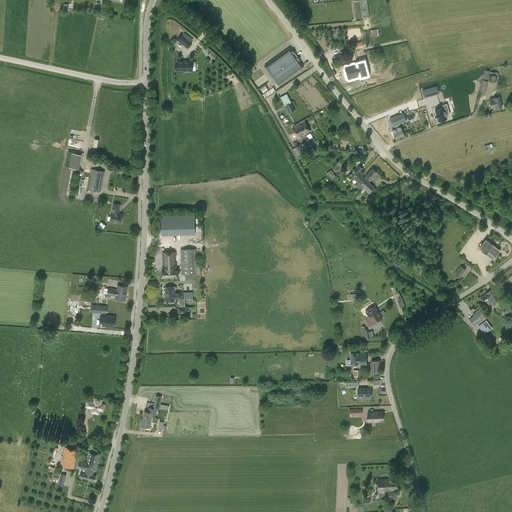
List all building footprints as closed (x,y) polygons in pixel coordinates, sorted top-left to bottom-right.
[(360,0),(363,20),(369,20),(366,0),(360,0)] [(188,48),(192,43),(182,35),(178,40),(188,48)] [(294,51),(293,52),(290,47),(264,66),(268,70),(278,84),(304,66),(299,60),(300,59),(298,56),(297,56),(294,51)] [(185,62),(176,62),(176,70),(185,70),(185,72),(188,72),(188,71),(192,71),(192,66),(195,66),(195,62),(192,62),(192,61),(185,61),(185,62)] [(345,67),(348,79),(361,76),(367,74),(364,61),(357,63),(358,63),(345,67)] [(485,69),(479,93),(485,94),(489,78),(489,79),(489,80),(490,81),(491,82),(492,82),(493,82),(495,82),(495,81),(496,80),(496,78),(498,78),(498,72),(490,72),(490,71),(485,69)] [(425,98),(439,93),(437,86),(422,90),(425,98)] [(494,98),(490,99),(491,108),(495,107),(495,108),(502,107),(500,96),(493,97),(494,98)] [(295,110),(291,103),(285,106),(284,104),(282,105),(287,115),(295,110)] [(443,105),(434,107),(438,121),(447,119),(445,113),(449,112),(447,107),(443,108),(443,105)] [(395,128),(392,129),(394,135),(394,136),(395,136),(396,138),(404,135),(400,126),(399,126),(398,124),(406,121),(403,113),(399,115),(399,114),(389,118),(393,126),(394,126),(395,128)] [(299,122),(305,134),(310,131),(304,119),(302,121),(299,122)] [(294,127),(293,128),(298,138),(299,137),(300,138),(302,137),(301,136),(305,134),(299,122),(295,124),(296,124),(294,125),(294,127)] [(305,154),(300,144),(292,149),(298,158),(305,154)] [(79,170),(82,155),(72,153),(69,168),(79,170)] [(359,172),(363,168),(359,164),(348,176),(352,179),(354,178),(358,182),(357,182),(369,193),(374,187),(368,181),(364,177),(359,172)] [(373,177),(377,172),(372,168),(366,175),(364,177),(368,181),(370,179),(371,180),(374,177),(373,177)] [(104,171),(91,169),(90,173),(92,174),(89,189),(100,191),(104,171)] [(121,223),(122,214),(118,213),(120,204),(113,203),(112,212),(110,221),(121,223)] [(195,234),(194,216),(161,217),(162,235),(195,234)] [(481,250),(493,258),(494,256),(495,257),(500,250),(485,239),(480,247),(482,249),(481,250)] [(196,273),(195,248),(180,249),(181,274),(196,273)] [(162,270),(162,276),(178,276),(178,269),(176,269),(176,252),(162,252),(163,270),(162,270)] [(461,266),(455,274),(459,277),(465,269),(461,266)] [(125,300),(127,286),(118,284),(117,289),(108,288),(107,294),(116,296),(115,298),(125,300)] [(95,298),(97,286),(91,285),(89,297),(95,298)] [(166,286),(166,293),(165,293),(166,301),(174,301),(174,299),(179,299),(179,306),(178,306),(178,313),(187,313),(187,306),(185,306),(185,298),(184,298),(183,292),(178,292),(179,294),(174,295),(174,290),(175,290),(176,289),(176,287),(175,286),(174,286),(166,286)] [(502,298),(495,287),(480,297),(484,303),(490,300),(493,304),(502,298)] [(69,313),(79,314),(80,294),(70,294),(69,313)] [(107,306),(91,304),(90,312),(106,313),(107,306)] [(372,307),(365,311),(369,317),(378,311),(375,305),(374,306),(373,305),(371,306),(372,307)] [(475,326),(487,317),(480,308),(473,314),(474,316),(469,319),(475,326)] [(369,326),(382,318),(378,311),(369,317),(365,320),(369,326)] [(102,319),(101,325),(112,327),(114,316),(100,315),(99,319),(102,319)] [(484,334),(492,328),(487,320),(478,325),(484,334)] [(365,339),(371,337),(368,328),(366,329),(364,323),(361,324),(365,339)] [(482,337),(487,345),(491,342),(486,334),(482,337)] [(351,364),(359,364),(366,364),(366,354),(358,353),(358,352),(351,352),(351,364)] [(371,360),(371,372),(380,372),(380,360),(371,360)] [(370,397),(370,388),(358,388),(358,397),(370,397)] [(159,409),(162,396),(156,395),(153,407),(159,409)] [(102,400),(95,398),(94,401),(93,402),(87,400),(86,406),(91,408),(92,409),(91,412),(98,413),(99,409),(103,410),(104,404),(101,404),(102,400)] [(140,426),(141,426),(140,429),(145,430),(146,427),(149,427),(152,416),(154,416),(156,409),(149,408),(149,412),(145,411),(145,414),(144,414),(142,422),(141,421),(140,426)] [(382,420),(382,412),(374,412),(374,411),(368,412),(368,421),(375,421),(375,420),(382,420)] [(160,421),(158,429),(163,430),(163,429),(166,429),(167,426),(164,425),(164,422),(160,421)] [(100,455),(89,453),(87,461),(79,459),(79,460),(76,459),(78,450),(65,446),(60,465),(81,470),(82,470),(84,465),(86,466),(87,465),(98,467),(100,455)] [(79,476),(95,480),(96,475),(93,475),(94,471),(97,472),(98,467),(87,465),(86,466),(84,465),(82,470),(81,470),(81,471),(79,476)] [(398,479),(377,480),(377,491),(399,490),(398,479)]
